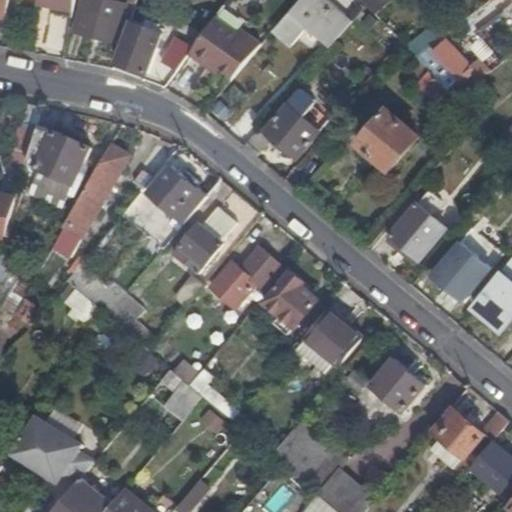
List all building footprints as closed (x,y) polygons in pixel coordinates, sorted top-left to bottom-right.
[(50,0),(49,6),(73,11),(75,0),(50,0)] [(84,0),(76,30),(122,43),(131,21),(137,5),(138,0),(129,0),(129,4),(118,2),(118,0),(84,0)] [(307,26),(330,45),(353,19),(329,0),(302,0),(274,33),(290,46),(307,26)] [(361,0),(365,4),(377,16),(393,0),(361,0)] [(137,5),(131,21),(135,23),(120,61),(149,73),(164,34),(141,25),(148,8),(137,5)] [(194,50),(234,79),(261,47),(217,15),(194,50)] [(437,26),(410,49),(419,58),(446,37),(437,26)] [(175,69),(189,44),(178,38),(164,63),(175,69)] [(448,42),(425,65),(444,84),(449,79),(454,73),(462,81),(475,69),(448,42)] [(440,108),(454,94),(448,89),(444,84),(425,65),(414,76),(420,83),(418,85),(440,108)] [(449,79),(444,84),(448,89),(454,83),(449,79)] [(245,146),(257,156),(274,137),(299,158),(321,132),(289,104),(267,130),(262,127),(245,146)] [(5,175),(21,180),(27,162),(39,128),(46,108),(29,105),(5,175)] [(385,113),(370,131),(360,143),(393,171),(421,137),(388,108),(385,113)] [(366,127),(370,131),(385,113),(381,110),(366,127)] [(511,126),(496,139),(511,154),(511,126)] [(39,128),(27,162),(76,185),(93,148),(56,131),(39,128)] [(113,146),(54,248),(70,257),(82,237),(83,238),(131,157),(113,146)] [(151,176),(169,155),(157,146),(140,167),(151,176)] [(150,194),(186,225),(209,197),(198,188),(172,167),(150,194)] [(223,181),(212,172),(198,188),(209,197),(223,181)] [(430,178),(416,194),(425,202),(437,189),(437,184),(430,178)] [(0,236),(5,238),(16,199),(0,195),(0,236)] [(421,259),(448,228),(420,203),(392,235),(404,245),(401,249),(415,261),(419,257),(421,259)] [(225,245),(200,225),(175,254),(200,275),(225,245)] [(465,301),(493,268),(463,242),(435,276),(465,301)] [(243,270),(234,264),(213,289),(237,310),(258,286),(265,292),(285,269),(262,249),(243,270)] [(68,283),(102,311),(109,317),(119,306),(78,271),(68,283)] [(303,288),(306,284),(293,272),(266,303),(297,330),(320,302),(303,288)] [(511,282),(501,274),(474,306),(506,333),(511,325),(511,282)] [(4,308),(15,313),(24,299),(13,293),(4,308)] [(109,317),(151,352),(158,342),(136,324),(144,314),(125,298),(119,306),(109,317)] [(345,323),(350,317),(337,306),(308,339),(340,367),(364,339),(345,323)] [(429,387),(397,360),(374,387),(406,414),(429,387)] [(185,362),(176,373),(191,386),(197,379),(201,375),(185,362)] [(355,369),(343,388),(358,398),(370,379),(355,369)] [(206,370),(201,375),(197,379),(206,387),(208,384),(214,377),(206,370)] [(113,372),(109,379),(96,371),(88,385),(115,401),(126,380),(113,372)] [(197,379),(191,386),(201,394),(206,387),(197,379)] [(206,387),(201,394),(204,398),(233,421),(241,411),(208,384),(206,387)] [(453,408),(434,432),(442,439),(436,447),(462,469),(453,480),(459,485),(468,474),(475,467),(467,460),(487,437),(494,443),(510,423),(500,414),(484,433),(461,415),(453,408)] [(65,479),(75,487),(80,482),(81,481),(98,460),(83,450),(86,444),(38,414),(12,456),(60,487),(65,479)] [(219,456),(230,443),(195,414),(185,426),(219,456)] [(246,418),(239,427),(244,431),(251,437),(258,429),(246,418)] [(302,423),(281,449),(274,456),(285,465),(321,496),(340,511),(367,511),(376,501),(341,472),(350,462),(302,423)] [(281,449),(258,429),(251,437),(274,456),(281,449)] [(494,443),(487,437),(467,460),(475,467),(492,446),(494,443)] [(505,456),(506,453),(494,443),(492,446),(505,456)] [(475,467),(468,474),(510,508),(511,507),(511,505),(511,458),(506,453),(505,456),(492,446),(475,467)] [(179,511),(192,511),(213,488),(202,479),(177,510),(179,511)] [(80,482),(75,487),(55,511),(108,511),(113,506),(81,481),(80,482)] [(262,509),(266,511),(280,511),(294,495),(282,485),(262,509)] [(151,511),(126,490),(113,506),(108,511),(151,511)] [(340,511),(321,496),(309,509),(312,511),(340,511)]
